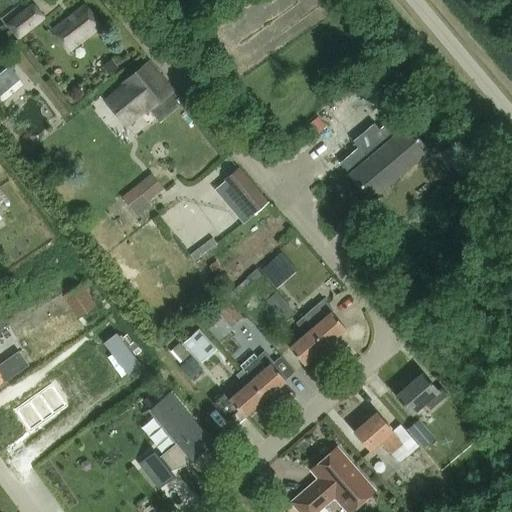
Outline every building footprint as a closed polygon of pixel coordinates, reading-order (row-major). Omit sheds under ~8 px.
[(32,3),(4,26),(17,41),(45,19),(32,3)] [(101,26),(85,6),(53,31),(69,51),(101,26)] [(112,59),(102,67),(109,76),(119,69),(112,59)] [(172,91),(153,67),(149,62),(123,83),(125,85),(106,100),(127,126),(146,110),(147,112),(150,110),(170,92),(172,91)] [(0,96),(20,79),(9,66),(0,74),(0,96)] [(170,92),(150,110),(160,122),(181,105),(170,92)] [(371,199),(428,151),(407,126),(397,116),(380,131),(374,124),(354,142),(359,148),(341,163),(351,174),(350,174),(371,199)] [(319,133),(326,126),(319,117),(311,123),(319,133)] [(465,132),(440,153),(446,160),(460,176),(484,155),(471,139),(465,132)] [(244,226),(255,217),(270,204),(241,171),(216,193),(244,226)] [(146,178),(136,186),(149,202),(159,194),(146,178)] [(129,192),(122,197),(138,217),(152,206),(149,202),(136,186),(129,192)] [(212,239),(191,256),(195,262),(217,245),(212,239)] [(270,263),(261,271),(269,279),(272,283),(291,266),(280,254),(270,263)] [(216,261),(209,266),(216,276),(223,271),(216,261)] [(81,284),(63,296),(79,319),(97,306),(91,298),(82,284),(81,284)] [(236,288),(229,294),(238,304),(245,298),(236,288)] [(278,292),(268,301),(284,320),(294,311),(278,292)] [(243,317),(227,298),(215,308),(231,327),(243,317)] [(311,330),(326,346),(346,328),(332,312),(333,311),(324,300),(304,318),(313,328),(311,330)] [(311,330),(313,328),(304,318),(297,323),(306,334),(290,348),(304,365),(326,346),(311,330)] [(199,329),(184,343),(202,363),(217,348),(199,329)] [(0,361),(0,368),(7,379),(30,364),(19,349),(0,361)] [(253,380),(251,381),(266,398),(286,380),(272,364),(274,362),(264,351),(258,357),(267,368),(253,380)] [(267,368),(258,357),(254,353),(240,366),(244,369),(253,380),(267,368)] [(188,376),(199,366),(192,357),(180,367),(188,376)] [(235,365),(225,374),(232,382),(238,376),(246,386),(230,400),(244,416),(266,398),(251,381),(253,380),(244,369),(241,372),(235,365)] [(397,398),(413,416),(425,405),(431,413),(447,399),(424,373),(397,398)] [(160,458),(155,451),(139,463),(160,489),(175,476),(168,468),(188,453),(192,459),(189,461),(190,462),(214,442),(211,444),(170,394),(173,391),(172,390),(148,410),(149,411),(152,409),(179,443),(160,458)] [(381,442),(400,464),(419,447),(401,426),(392,433),(394,431),(377,412),(354,433),(370,451),(381,442)] [(419,419),(408,429),(424,447),(435,437),(419,419)] [(350,511),(375,491),(337,447),(311,470),(319,479),(292,503),(299,511),(328,511),(324,506),(335,497),(347,511),(350,511)]
